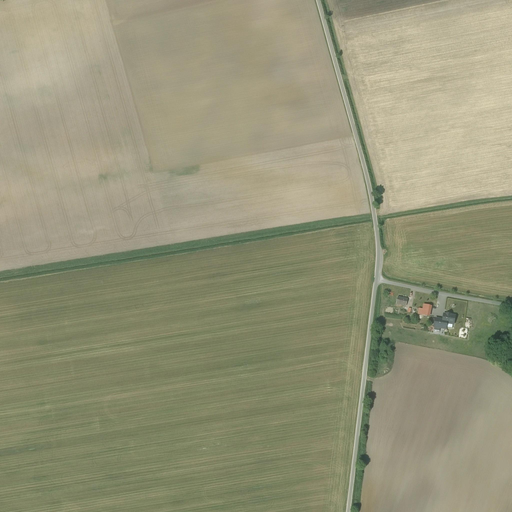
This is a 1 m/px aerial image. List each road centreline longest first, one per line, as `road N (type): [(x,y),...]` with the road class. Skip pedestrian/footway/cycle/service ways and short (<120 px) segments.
road 1 (unclassified): [(346,511),(376,279)]
road 2 (unclassified): [(374,211),(318,0)]
road 3 (unclassified): [(376,279),(511,301)]
